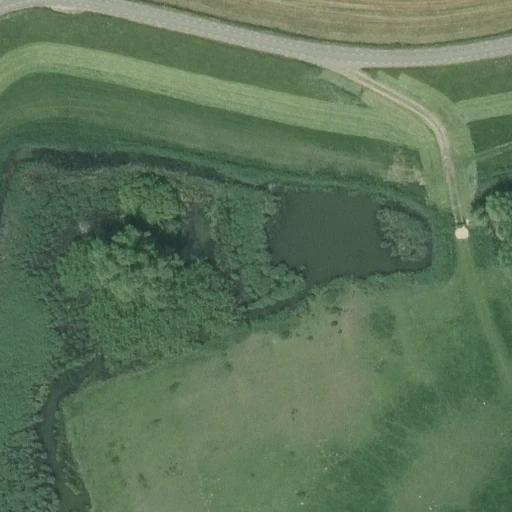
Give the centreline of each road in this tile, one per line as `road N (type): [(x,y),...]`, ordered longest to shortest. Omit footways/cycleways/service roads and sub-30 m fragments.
road 1 (unclassified): [(84,0),(319,54),(428,59),(511,43)]
road 2 (track): [(319,54),(434,127),(459,215)]
